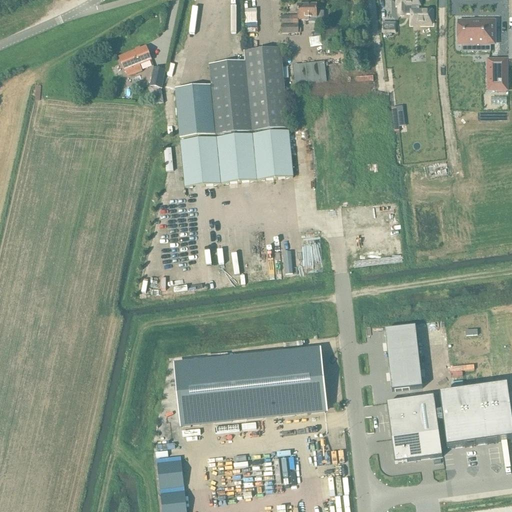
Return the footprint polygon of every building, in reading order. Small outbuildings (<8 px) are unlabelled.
[(419,0),(397,0),(398,4),(399,4),(399,13),(399,15),(400,16),(402,17),(404,16),(405,15),(406,13),(406,5),(412,5),(412,24),(431,24),(431,13),(419,13),(419,5),(420,5),(419,0)] [(282,34),(292,34),(299,34),(299,25),(299,21),(300,21),(309,21),(309,23),(324,23),(324,12),(317,12),(317,5),(298,6),(298,17),(282,17),(282,34)] [(383,23),(383,33),(396,33),(396,23),(383,23)] [(459,24),(459,47),(495,46),(495,23),(459,24)] [(208,33),(209,61),(218,61),(217,33),(208,33)] [(256,34),(246,34),(247,46),(256,46),(256,34)] [(151,60),(150,57),(146,48),(120,59),(125,72),(126,72),(128,78),(141,72),(139,65),(151,60)] [(281,49),(244,53),(245,63),(252,133),(289,130),(281,49)] [(507,61),(487,61),(488,92),(507,92),(507,61)] [(324,62),(292,66),(295,87),(327,82),(324,62)] [(210,66),(212,87),(216,136),(252,133),(245,63),(210,66)] [(154,68),(150,87),(162,90),(166,70),(154,68)] [(212,87),(176,90),(181,140),(216,136),(212,87)] [(133,89),(132,99),(136,99),(136,98),(141,98),(142,89),(133,89)] [(289,132),(181,143),(185,189),(293,179),(289,132)] [(184,233),(184,250),(192,249),(192,232),(184,233)] [(242,277),(241,250),(230,250),(230,242),(218,243),(219,261),(213,261),(214,275),(235,274),(235,277),(242,277)] [(181,266),(182,291),(190,291),(189,266),(181,266)] [(210,274),(202,274),(202,289),(211,288),(210,274)] [(170,297),(173,278),(167,277),(166,284),(159,283),(157,295),(170,297)] [(146,282),(143,297),(149,298),(152,283),(146,282)] [(511,317),(501,319),(511,406),(511,317)] [(416,328),(385,332),(392,393),(423,389),(416,328)] [(288,355),(177,367),(183,427),(295,415),(295,416),(325,412),(319,352),(288,355)] [(453,385),(454,385),(503,378),(499,354),(450,361),(449,361),(453,385)] [(511,419),(508,387),(440,397),(447,450),(511,441),(511,419)] [(410,401),(387,404),(392,440),(395,464),(442,458),(439,434),(434,397),(410,401)] [(347,462),(327,463),(329,484),(344,483),(345,487),(339,487),(340,496),(349,495),(347,462)]
